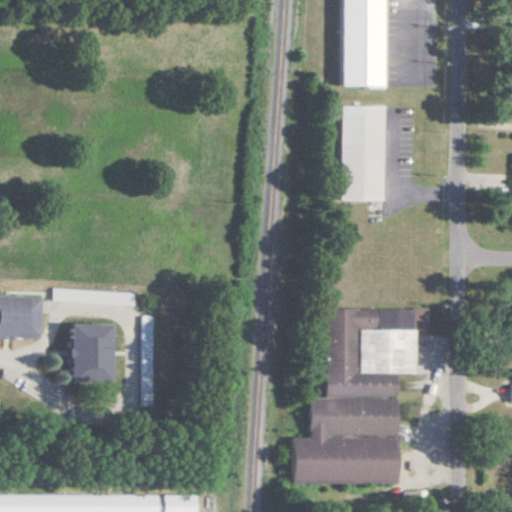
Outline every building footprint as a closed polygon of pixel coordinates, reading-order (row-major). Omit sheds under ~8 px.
[(336,0),(336,87),(378,87),(378,0),(336,0)] [(377,200),(378,107),(336,106),(335,200),(377,200)] [(48,302),(130,305),(131,292),(48,289),(48,302)] [(0,338),(31,339),(32,297),(0,296),(0,338)] [(392,484),(392,373),(409,373),(409,310),(322,310),(321,398),(304,398),(304,438),(287,438),(287,483),(392,484)] [(151,316),(137,316),(135,405),(149,406),(151,316)] [(62,382),(104,383),(105,326),(63,325),(62,382)] [(188,511),(188,496),(0,495),(0,511),(151,511),(152,509),(155,509),(155,511),(188,511)]
